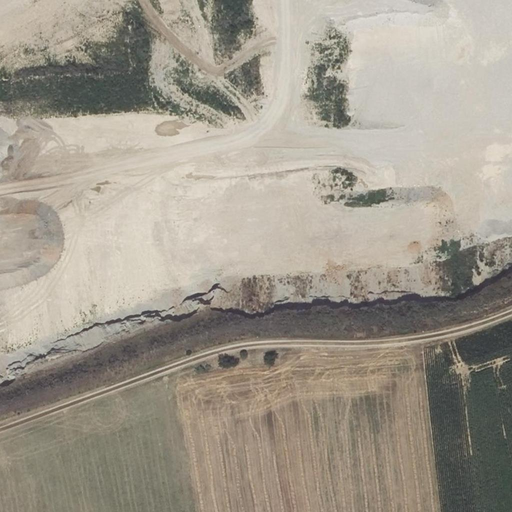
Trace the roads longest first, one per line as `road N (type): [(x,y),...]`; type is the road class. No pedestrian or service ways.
road 1 (track): [(511,314),(408,342),(247,344),(0,431)]
road 2 (unknown): [(136,0),(0,89)]
